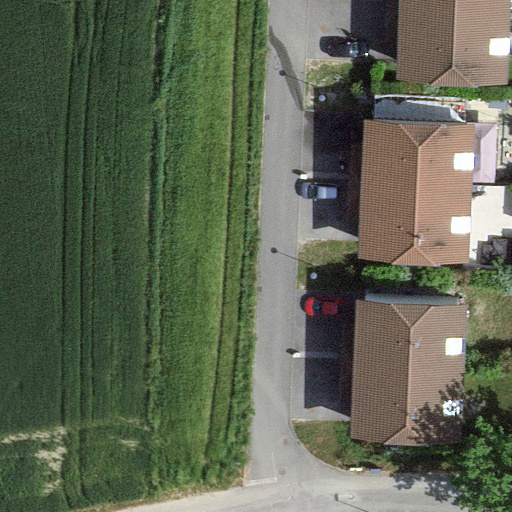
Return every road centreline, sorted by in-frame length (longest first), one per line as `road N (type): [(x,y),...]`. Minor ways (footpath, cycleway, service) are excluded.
road 1 (residential): [(283,502),(271,423),(289,0)]
road 2 (residential): [(511,508),(356,493),(283,502)]
